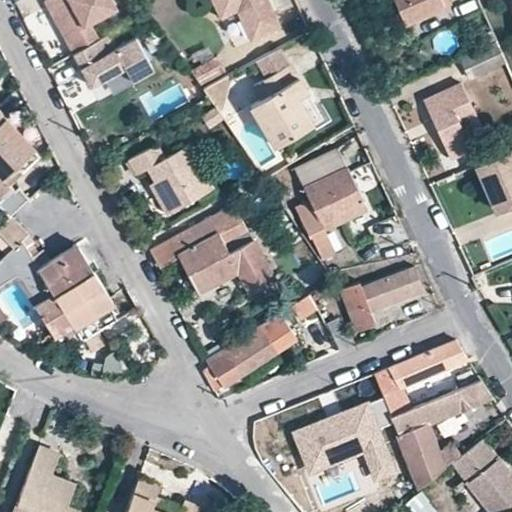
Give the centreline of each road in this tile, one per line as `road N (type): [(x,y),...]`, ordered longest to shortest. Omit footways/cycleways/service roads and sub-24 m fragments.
road 1 (residential): [(0,3),(214,416)]
road 2 (residential): [(463,311),(318,0)]
road 3 (residential): [(463,311),(214,416)]
road 4 (residential): [(214,416),(90,401),(0,356)]
